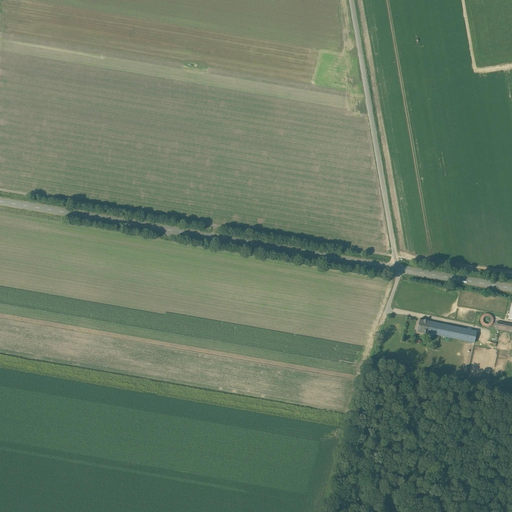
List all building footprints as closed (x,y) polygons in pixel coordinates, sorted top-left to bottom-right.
[(482,326),(494,325),(493,313),(481,314),(482,326)] [(425,332),(424,332),(427,321),(419,319),(416,332),(424,334),(425,332)] [(435,336),(435,334),(437,323),(427,321),(424,332),(425,332),(424,334),(435,336)] [(510,324),(497,321),(495,329),(509,331),(510,324)] [(476,331),(437,323),(435,334),(441,336),(474,343),(476,331)]
